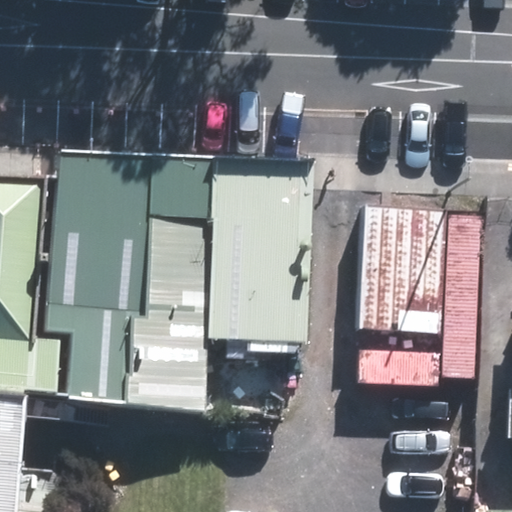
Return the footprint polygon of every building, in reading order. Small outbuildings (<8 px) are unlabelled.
[(0,175),(0,395),(11,397),(13,391),(117,401),(119,373),(197,376),(199,336),(300,341),(306,187),(0,175)] [(439,204),(357,200),(350,324),(432,329),(439,204)] [(482,374),(487,211),(458,210),(454,331),(453,373),(482,374)] [(446,346),(357,342),(354,412),(443,416),(446,346)] [(16,511),(27,398),(11,397),(0,395),(0,511),(16,511)]
